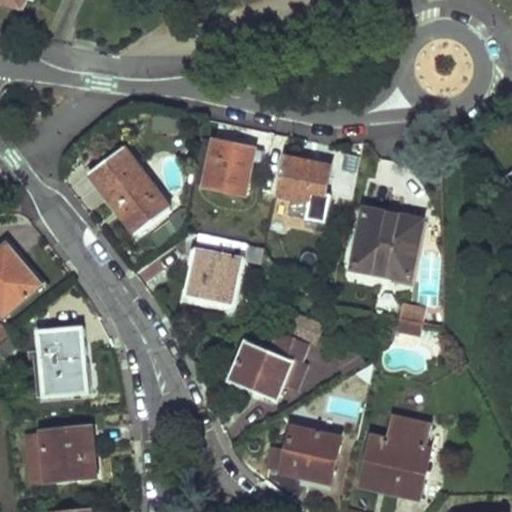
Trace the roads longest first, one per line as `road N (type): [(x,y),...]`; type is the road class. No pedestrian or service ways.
road 1 (residential): [(0,59),(55,75),(199,89),(332,117),(414,91)]
road 2 (residential): [(116,299),(0,142)]
road 3 (residential): [(414,91),(452,105),(482,77),(483,59),(461,31),(425,33)]
road 4 (residential): [(190,417),(157,348),(116,299)]
road 5 (residential): [(116,299),(161,426)]
